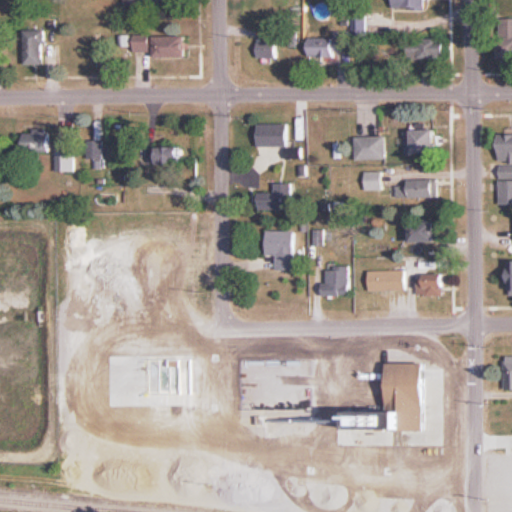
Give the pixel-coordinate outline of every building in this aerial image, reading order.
[(395,0),(395,8),(426,8),(426,0),(395,0)] [(366,14),(354,15),(355,35),(367,34),(366,14)] [(26,29),(26,64),(46,64),(46,29),(26,29)] [(351,55),(351,30),(335,30),(335,37),(310,37),(310,55),(351,55)] [(134,51),(150,51),(150,35),(134,35),(134,51)] [(187,35),(155,36),(155,57),(187,56),(187,35)] [(446,59),(446,39),(409,39),(409,59),(446,59)] [(257,57),(277,57),(277,40),(257,40),(257,57)] [(259,146),(286,146),(286,157),(303,157),(303,146),(291,147),(290,123),(258,123),(259,146)] [(416,128),(416,153),(441,153),(441,128),(416,128)] [(52,151),(52,130),(24,130),(24,151),(52,151)] [(501,162),(501,205),(511,204),(511,134),(500,135),(500,162),(501,162)] [(357,159),(387,159),(387,135),(357,135),(357,159)] [(181,165),(181,146),(160,146),(160,165),(181,165)] [(57,149),(57,171),(75,171),(75,149),(57,149)] [(440,196),(440,180),(397,180),(397,196),(440,196)] [(281,191),(260,191),(260,209),(293,209),(293,182),(281,182),(281,191)] [(172,220),(151,220),(150,286),(171,286),(172,220)] [(441,242),(442,221),(412,220),(411,241),(441,242)] [(277,254),(277,270),(296,270),(296,230),(268,230),(268,254),(277,254)] [(322,295),(350,295),(350,266),(328,266),(328,281),(322,281),(322,295)] [(370,270),(370,290),(407,290),(407,270),(370,270)] [(417,273),(417,295),(446,295),(446,273),(417,273)] [(21,357),(36,357),(36,334),(21,334),(21,357)] [(428,444),(429,363),(390,363),(389,412),(345,412),(345,429),(355,429),(355,443),(428,444)]
